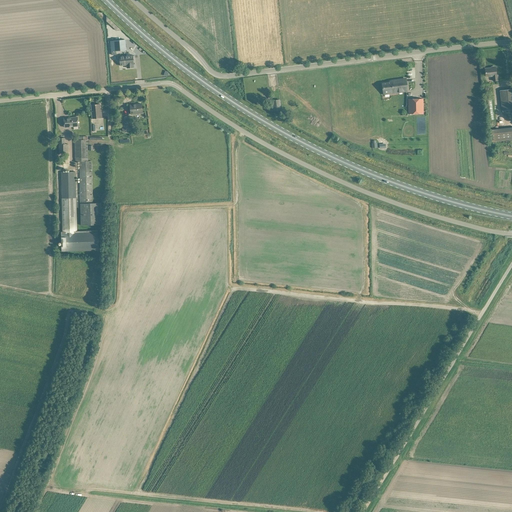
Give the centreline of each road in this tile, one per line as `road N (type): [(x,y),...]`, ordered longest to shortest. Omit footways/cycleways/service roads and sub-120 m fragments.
road 1 (unclassified): [(0,101),(174,85),(330,177),(511,234)]
road 2 (secondary): [(107,0),(199,79),(299,141),(409,189),(511,216)]
road 3 (unclassified): [(133,0),(208,70),(228,76),(511,42)]
road 4 (unclassified): [(363,511),(511,266)]
